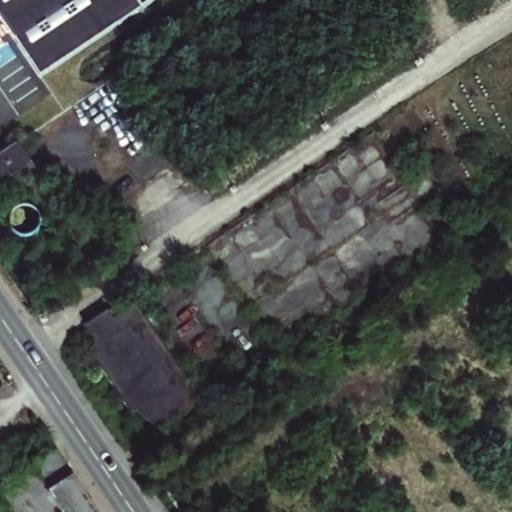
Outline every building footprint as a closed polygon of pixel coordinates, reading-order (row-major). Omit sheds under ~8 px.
[(0,0),(0,14),(5,23),(42,78),(160,0),(0,0)] [(0,156),(0,218),(44,189),(15,146),(0,156)] [(191,408),(141,336),(132,323),(123,311),(103,325),(97,316),(74,332),(84,348),(77,353),(99,384),(122,418),(127,415),(150,437),(191,408)] [(141,318),(132,323),(141,336),(149,331),(141,318)] [(94,511),(56,452),(0,487),(16,511),(94,511)]
